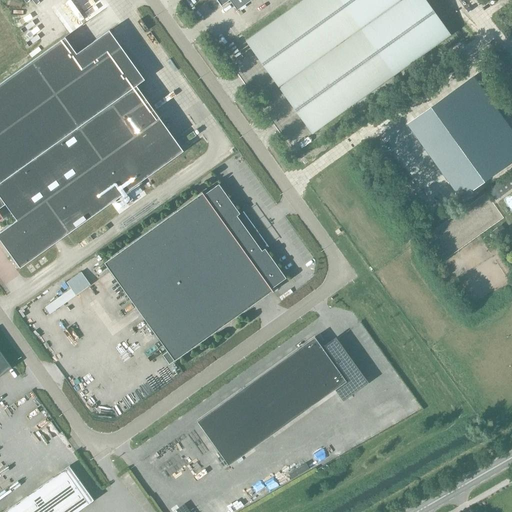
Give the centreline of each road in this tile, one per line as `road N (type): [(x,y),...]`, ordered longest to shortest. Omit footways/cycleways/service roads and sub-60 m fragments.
road 1 (unclassified): [(337,270),(328,290),(114,443),(78,427),(0,319)]
road 2 (unclassified): [(337,270),(153,0)]
